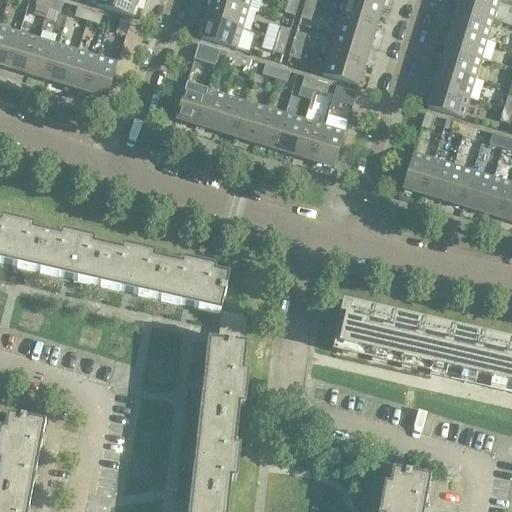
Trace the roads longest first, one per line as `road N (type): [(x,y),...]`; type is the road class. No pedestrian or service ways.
road 1 (residential): [(467,511),(478,456),(326,410),(297,392),(312,228)]
road 2 (residential): [(350,241),(422,0)]
road 3 (residential): [(74,511),(98,395),(0,363)]
road 4 (residential): [(312,228),(123,172)]
road 5 (residential): [(123,172),(175,0)]
road 6 (residential): [(511,280),(350,241)]
road 7 (residential): [(123,172),(0,121)]
